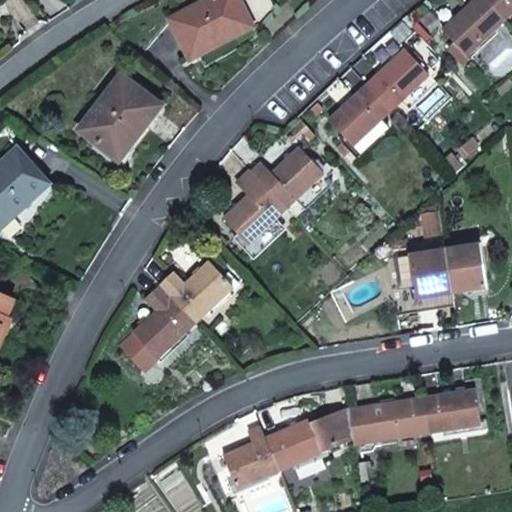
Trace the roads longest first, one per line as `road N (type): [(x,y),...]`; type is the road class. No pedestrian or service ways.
road 1 (unclassified): [(349,0),(214,124),(121,250),(57,378),(5,511)]
road 2 (residential): [(66,511),(225,400),(311,369),(511,340)]
road 3 (residential): [(120,0),(0,84)]
